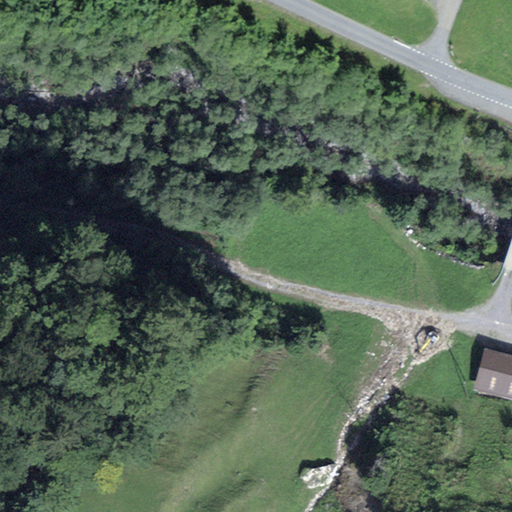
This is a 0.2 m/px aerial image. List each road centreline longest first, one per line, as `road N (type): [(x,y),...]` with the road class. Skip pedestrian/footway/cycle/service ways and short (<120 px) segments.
road 1 (track): [(0,202),(148,232),(273,284),(493,332)]
road 2 (unclassified): [(511,100),(286,0)]
